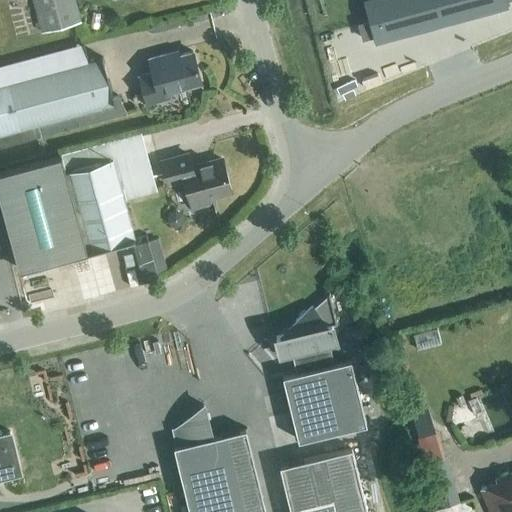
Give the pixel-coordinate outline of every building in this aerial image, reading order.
[(32,0),(41,33),(80,22),(74,0),(32,0)] [(360,22),(348,25),(352,41),(364,38),(366,43),(497,8),(495,2),(502,0),(356,0),(354,1),(360,22)] [(200,83),(192,52),(167,59),(166,54),(148,59),(152,73),(139,77),(147,106),(174,98),(172,91),(200,83)] [(113,98),(102,58),(0,84),(0,147),(40,137),(37,125),(76,114),(79,126),(126,113),(117,96),(113,98)] [(124,199),(155,191),(140,134),(60,155),(86,251),(134,238),(124,199)] [(86,251),(60,155),(0,170),(0,200),(19,270),(86,251)] [(191,168),(188,155),(162,162),(168,183),(184,178),(193,210),(211,205),(209,197),(230,191),(221,160),(191,168)] [(160,235),(135,242),(144,274),(169,267),(160,235)] [(336,324),(329,293),(328,293),(328,295),(313,308),(312,307),(285,329),(287,335),(275,337),(280,356),(291,354),(296,373),(282,376),(298,441),(366,424),(350,360),(333,364),(329,345),(336,343),(331,325),(336,324)] [(366,354),(359,327),(346,330),(350,345),(352,344),(355,357),(366,354)] [(177,445),(173,446),(189,511),(265,511),(245,429),(211,437),(203,405),(174,431),(177,445)] [(0,474),(19,470),(9,432),(0,434),(0,474)] [(445,457),(437,432),(417,438),(438,510),(460,503),(447,456),(445,457)] [(366,511),(351,448),(279,466),(290,511),(366,511)] [(511,511),(511,473),(495,481),(496,484),(480,490),(489,511),(511,511)]
